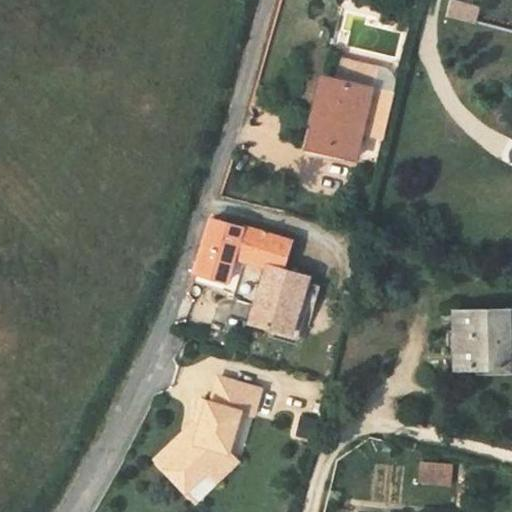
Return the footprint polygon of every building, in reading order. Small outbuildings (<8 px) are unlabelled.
[(474,22),(479,6),(459,0),(450,0),(446,14),(474,22)] [(344,58),(340,74),(375,83),(379,66),(344,58)] [(324,132),(330,134),(327,152),(364,159),(380,90),(338,80),(324,132)] [(214,265),(197,318),(227,328),(235,303),(271,314),(255,367),(297,377),(303,348),(315,351),(317,336),(306,333),(307,316),(288,310),(292,286),(280,283),(270,281),(214,265)] [(511,306),(458,310),(463,368),(510,363),(508,332),(511,332),(511,306)] [(339,365),(343,341),(329,339),(325,363),(339,365)] [(313,442),(320,420),(302,414),(295,436),(313,442)] [(177,511),(219,511),(224,496),(235,499),(245,459),(258,462),(265,436),(222,424),(215,449),(207,447),(200,470),(198,478),(199,479),(197,487),(185,484),(171,497),(181,508),(177,511)] [(420,484),(454,485),(455,461),(420,460),(420,484)] [(200,470),(185,484),(197,487),(199,479),(198,478),(200,470)] [(239,511),(245,507),(235,499),(224,496),(219,511),(239,511)] [(171,497),(160,508),(164,511),(177,511),(181,508),(171,497)]
